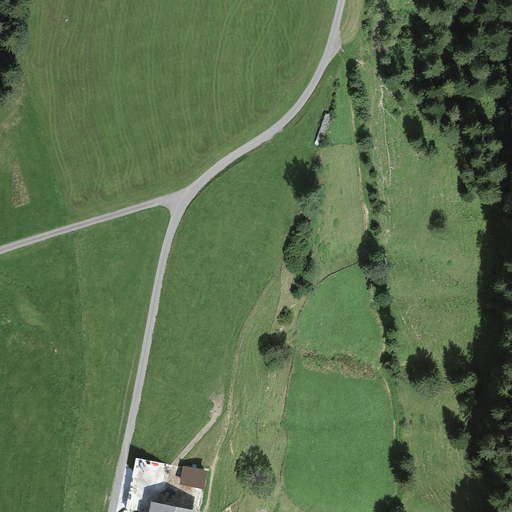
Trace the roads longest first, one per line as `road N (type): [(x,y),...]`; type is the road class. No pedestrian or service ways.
road 1 (track): [(341,0),(308,92),(281,123),(196,186),(172,226),(112,511)]
road 2 (track): [(331,42),(346,59),(369,255),(387,333),(400,487),(390,511)]
road 3 (track): [(0,250),(186,198)]
